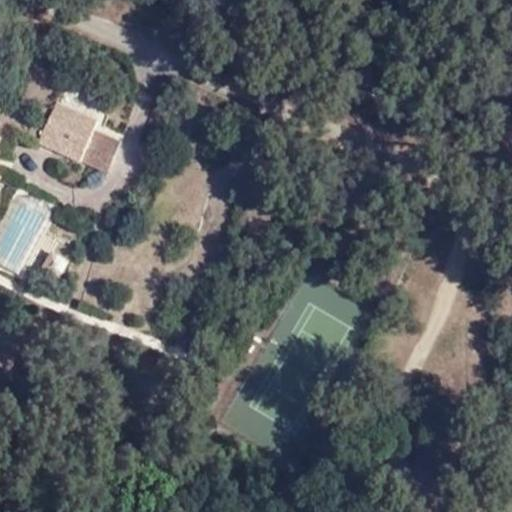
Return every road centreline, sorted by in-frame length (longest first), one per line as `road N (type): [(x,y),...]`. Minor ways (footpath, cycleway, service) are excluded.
road 1 (residential): [(456,115),(404,304),(404,374),(446,442),(511,470)]
road 2 (residential): [(456,115),(134,0)]
road 3 (residential): [(511,2),(456,115)]
